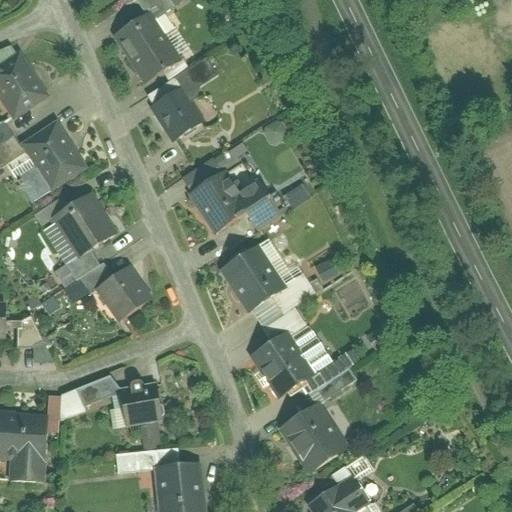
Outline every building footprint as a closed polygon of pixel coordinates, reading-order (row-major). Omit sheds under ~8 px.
[(140,0),(150,15),(117,36),(148,84),(186,60),(179,48),(186,43),(168,13),(186,2),(184,0),(140,0)] [(198,6),(187,12),(193,24),(204,18),(198,6)] [(24,53),(0,68),(0,92),(18,120),(53,97),(24,53)] [(212,58),(149,94),(177,142),(209,123),(195,100),(205,94),(200,87),(222,75),(212,58)] [(62,122),(27,145),(57,191),(92,168),(62,122)] [(9,123),(0,128),(0,171),(29,153),(9,123)] [(226,153),(184,178),(218,234),(252,213),(262,230),(287,215),(261,171),(252,175),(256,182),(243,190),(231,170),(235,167),(226,153)] [(286,196),(296,210),(316,197),(306,183),(286,196)] [(96,194),(59,219),(84,258),(122,233),(96,194)] [(306,272),(289,283),(264,244),(223,270),(251,313),(276,297),(288,315),(321,294),(306,272)] [(317,266),(327,285),(347,274),(337,256),(317,266)] [(98,293),(118,279),(109,265),(88,279),(98,293)] [(156,297),(135,267),(118,279),(98,293),(119,323),(156,297)] [(11,300),(0,299),(0,339),(11,339),(11,300)] [(321,353),(314,343),(321,338),(312,324),(309,325),(300,310),(268,330),(276,343),(255,357),(283,400),(305,386),(310,394),(362,361),(355,351),(340,361),(331,347),(321,353)] [(354,369),(314,396),(321,406),(284,430),(314,476),(357,448),(327,403),(362,380),(354,369)] [(113,375),(79,390),(86,407),(121,392),(113,375)] [(161,381),(122,388),(130,429),(169,422),(161,381)] [(52,416),(0,412),(0,456),(20,458),(18,483),(48,485),(52,416)] [(183,449),(121,456),(123,473),(159,469),(185,466),(183,449)] [(343,486),(312,506),(315,511),(362,511),(378,502),(362,478),(375,470),(367,457),(337,476),(343,486)] [(185,466),(159,469),(164,511),(211,511),(206,464),(185,466)] [(423,511),(415,500),(396,511),(423,511)]
